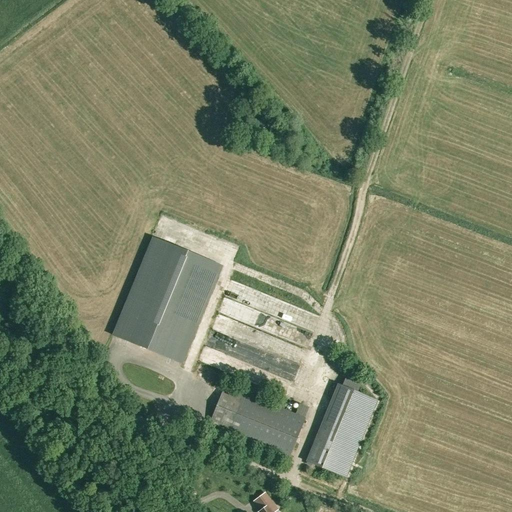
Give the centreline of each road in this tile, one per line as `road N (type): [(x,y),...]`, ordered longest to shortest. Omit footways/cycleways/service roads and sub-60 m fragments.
road 1 (unclassified): [(345,502),(116,411)]
road 2 (unclassified): [(116,411),(0,250)]
road 3 (unclassified): [(192,511),(116,411)]
road 4 (track): [(116,411),(0,364)]
